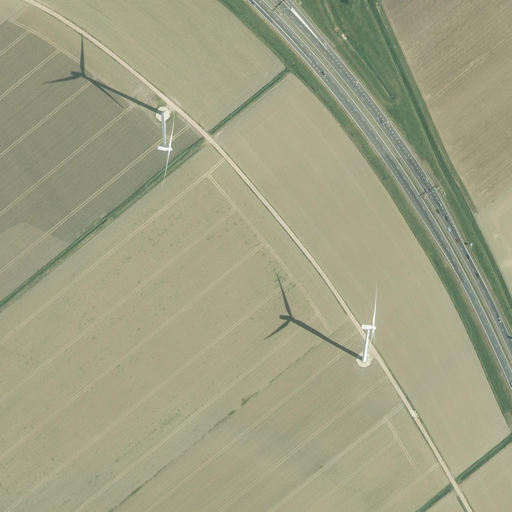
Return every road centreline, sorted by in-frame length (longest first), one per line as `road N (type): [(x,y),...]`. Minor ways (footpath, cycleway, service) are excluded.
road 1 (track): [(470,511),(324,277),(216,146),(135,73),(27,0)]
road 2 (trunk): [(257,0),(396,166),(511,382)]
road 3 (trunk): [(511,350),(438,208),(324,52)]
